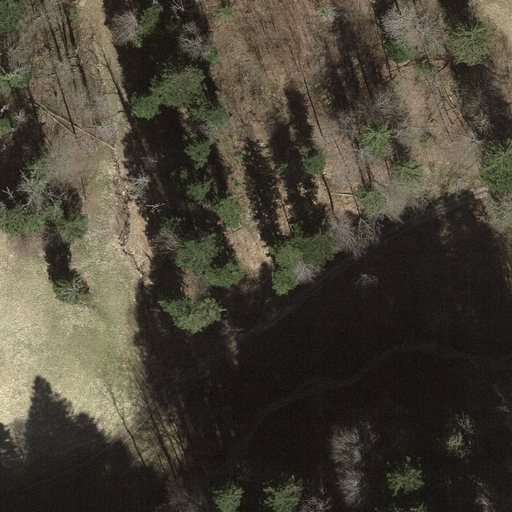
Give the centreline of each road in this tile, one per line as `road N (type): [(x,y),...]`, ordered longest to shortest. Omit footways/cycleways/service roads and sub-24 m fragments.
road 1 (track): [(0,502),(108,453),(165,392),(406,225),(511,187)]
road 2 (track): [(389,0),(315,86),(283,99),(252,85),(205,0)]
